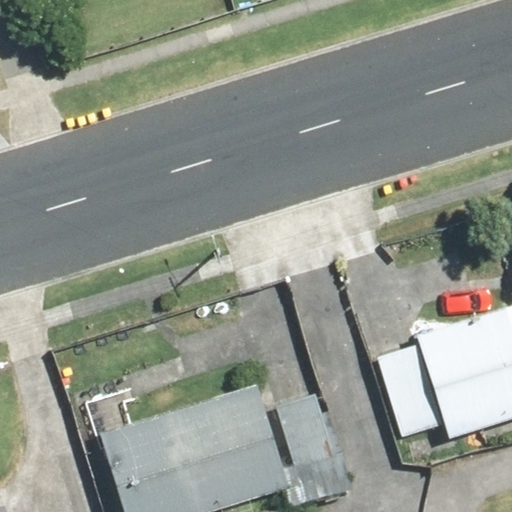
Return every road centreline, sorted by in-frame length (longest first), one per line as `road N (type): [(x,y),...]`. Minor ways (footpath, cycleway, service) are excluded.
road 1 (tertiary): [(511,60),(0,220)]
road 2 (unknown): [(45,205),(0,65)]
